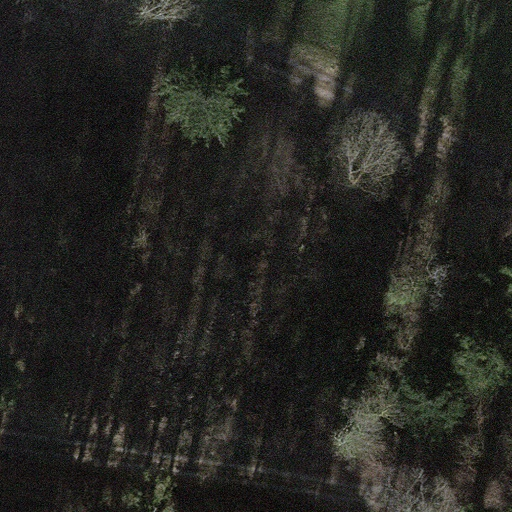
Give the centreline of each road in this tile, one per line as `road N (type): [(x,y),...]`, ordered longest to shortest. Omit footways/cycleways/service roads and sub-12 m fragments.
road 1 (track): [(0,439),(362,496),(415,511)]
road 2 (track): [(511,174),(192,0)]
